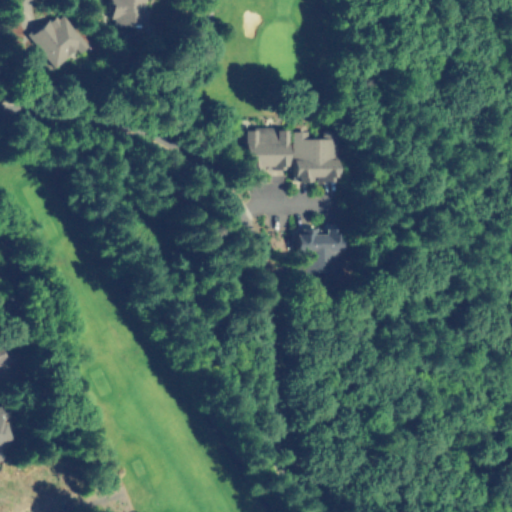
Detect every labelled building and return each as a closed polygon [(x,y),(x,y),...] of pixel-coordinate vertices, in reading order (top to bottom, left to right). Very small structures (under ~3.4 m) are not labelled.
[(139,0),(140,9),(140,23),(111,24),(111,9),(108,9),(107,0),(139,0)] [(61,16),(83,42),(54,66),(23,30),(37,16),(47,26),(61,16)] [(279,125),(278,165),(231,163),(232,123),(279,125)] [(331,135),(330,177),(285,177),(286,125),(306,125),(306,135),(331,135)] [(337,272),(337,228),(293,228),(293,253),(298,253),(298,272),(337,272)] [(0,337),(2,337),(9,359),(0,362),(0,337)] [(0,448),(8,446),(0,423),(0,448)]
